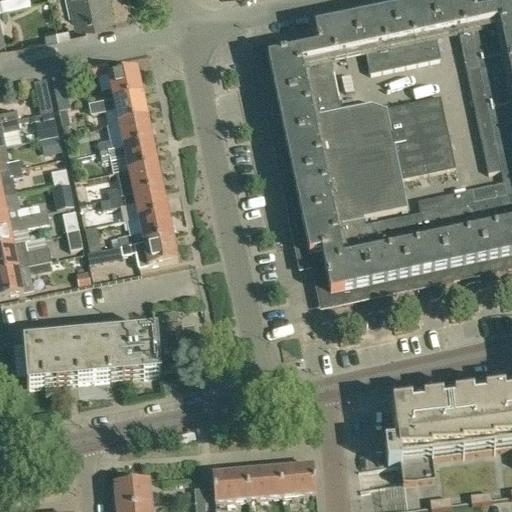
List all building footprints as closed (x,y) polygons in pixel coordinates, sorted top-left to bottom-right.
[(29,0),(0,0),(0,9),(30,4),(29,0)] [(113,20),(109,0),(69,0),(75,28),(113,20)] [(511,9),(511,10),(487,16),(476,18),(472,0),(467,0),(315,33),(319,51),(311,53),(284,59),(267,62),(309,260),(321,257),(323,265),(327,281),(326,282),(330,299),(511,260),(511,9)] [(58,39),(70,37),(68,29),(56,31),(58,39)] [(46,42),(58,39),(56,31),(44,34),(46,42)] [(93,82),(97,81),(108,79),(109,78),(107,66),(91,70),(93,82)] [(109,78),(108,79),(113,102),(142,96),(137,72),(109,78)] [(58,114),(66,112),(71,111),(63,79),(51,82),(58,114)] [(40,118),(53,115),(45,83),(33,86),(32,82),(0,89),(2,96),(21,91),(21,93),(34,90),(40,118)] [(147,120),(142,96),(113,102),(88,107),(90,117),(115,112),(118,126),(147,120)] [(66,112),(58,114),(62,130),(70,128),(66,112)] [(0,127),(19,124),(17,115),(10,117),(9,115),(0,117),(0,127)] [(54,123),(53,116),(42,118),(44,126),(35,127),(38,143),(47,141),(58,139),(54,123)] [(152,144),(147,120),(118,126),(123,150),(152,144)] [(0,151),(7,150),(4,136),(21,133),(19,124),(0,127),(0,151)] [(57,140),(45,143),(48,159),(61,156),(57,140)] [(112,142),(97,145),(99,155),(113,152),(112,142)] [(152,144),(123,150),(113,152),(99,155),(101,164),(108,163),(108,165),(125,162),(128,174),(157,168),(152,144)] [(8,175),(21,172),(19,163),(6,166),(8,175)] [(128,174),(131,189),(106,195),(101,197),(102,205),(108,204),(162,192),(157,168),(128,174)] [(8,175),(2,176),(0,176),(0,201),(17,198),(14,183),(23,181),(21,172),(8,175)] [(167,216),(162,192),(108,204),(110,214),(135,208),(138,222),(167,216)] [(17,198),(0,201),(0,226),(41,218),(39,207),(20,211),(17,198)] [(46,216),(41,218),(0,226),(0,251),(15,249),(26,246),(30,246),(27,233),(49,229),(46,216)] [(173,240),(167,216),(138,222),(141,236),(110,243),(113,253),(120,251),(134,248),(144,246),(173,240)] [(66,238),(78,235),(74,217),(62,219),(66,238)] [(78,235),(66,238),(70,255),(81,252),(78,235)] [(178,264),(173,240),(144,246),(148,270),(178,264)] [(28,271),(50,266),(53,266),(50,251),(28,255),(26,246),(15,249),(0,251),(0,276),(20,273),(28,271)] [(135,257),(134,248),(120,251),(122,260),(135,257)] [(51,275),(50,266),(28,271),(20,273),(0,276),(0,302),(33,295),(30,280),(51,275)] [(88,277),(76,279),(78,291),(91,289),(88,277)] [(155,317),(156,337),(160,376),(185,374),(180,327),(178,327),(177,315),(155,317)] [(161,380),(160,376),(156,337),(90,343),(94,387),(161,380)] [(28,392),(94,387),(90,343),(24,349),(28,392)] [(511,380),(406,401),(408,409),(392,411),(398,448),(392,449),(385,450),(388,471),(400,470),(401,479),(403,489),(436,484),(433,464),(462,460),(462,461),(463,461),(463,460),(493,456),(493,457),(494,457),(494,456),(511,453),(511,380)] [(281,472),(283,501),(316,498),(314,470),(281,472)] [(250,504),(283,501),(281,472),(247,475),(250,504)] [(215,507),(250,504),(247,475),(212,479),(215,507)] [(118,511),(153,509),(150,484),(115,487),(116,511),(118,511)] [(195,506),(205,505),(204,492),(194,493),(195,506)] [(492,506),(491,504),(491,497),(470,500),(471,509),(492,506)] [(430,505),(431,511),(430,511),(446,511),(451,511),(450,502),(430,505)]
